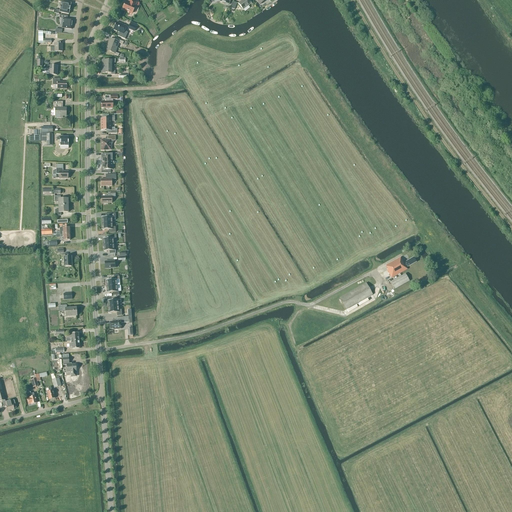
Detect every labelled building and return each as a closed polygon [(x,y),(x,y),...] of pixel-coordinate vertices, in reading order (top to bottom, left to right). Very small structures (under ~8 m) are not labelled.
[(135,7),(137,2),(131,0),(130,0),(129,4),(125,3),(122,9),(132,13),(135,7)] [(248,0),(243,0),(238,4),(243,10),(251,4),(248,0)] [(59,13),(68,15),(71,4),(61,2),(60,11),(55,10),(54,14),(59,15),(59,13)] [(71,30),(72,20),(67,19),(67,16),(59,15),(59,18),(63,19),(62,26),(66,27),(66,29),(71,30)] [(126,27),(122,26),(116,23),(113,30),(119,32),(118,36),(125,39),(128,33),(125,31),(126,27)] [(108,45),(117,48),(119,43),(122,45),(123,42),(119,41),(119,42),(110,39),(108,45)] [(54,52),(62,52),(62,43),(54,43),(54,47),(51,47),(51,51),(54,51),(54,52)] [(117,48),(108,45),(106,51),(114,54),(114,55),(118,57),(119,54),(115,53),(117,48)] [(57,75),(58,66),(50,66),(47,66),(46,75),(49,75),(57,75)] [(111,67),(102,67),(102,73),(111,74),(111,75),(115,75),(115,71),(111,71),(111,67)] [(66,89),(67,82),(60,82),(60,79),(53,79),(53,85),(57,85),(57,89),(66,89)] [(60,108),(60,102),(53,102),(53,106),(55,106),(55,108),(55,118),(62,118),(62,116),(66,116),(66,108),(60,108)] [(101,125),(111,125),(111,121),(115,121),(114,116),(108,116),(108,119),(101,119),(101,125)] [(111,125),(101,125),(101,131),(105,131),(109,134),(117,134),(117,129),(115,129),(115,128),(111,128),(111,125)] [(107,137),(108,141),(101,141),(101,150),(111,150),(111,141),(115,141),(115,136),(107,136),(107,137)] [(68,146),(68,137),(60,137),(57,137),(57,141),(60,141),(60,146),(68,146)] [(102,158),(102,164),(112,164),(112,158),(109,158),(108,154),(101,154),(101,158),(102,158)] [(112,170),(112,164),(102,164),(102,170),(101,170),(101,173),(110,173),(110,170),(112,170)] [(63,165),(61,165),(56,165),(56,174),(59,174),(59,179),(68,179),(68,172),(63,172),(63,165)] [(108,179),(101,179),(101,186),(111,186),(111,179),(116,179),(116,174),(108,174),(108,179)] [(108,197),(101,197),(101,204),(112,203),(112,198),(115,198),(115,194),(108,194),(108,197)] [(58,206),(68,206),(68,199),(60,199),(60,196),(55,196),(55,202),(58,202),(58,206)] [(68,213),(68,206),(58,206),(58,210),(55,210),(55,216),(61,216),(61,213),(68,213)] [(115,214),(106,214),(106,217),(102,218),(102,224),(112,224),(112,220),(115,220),(115,214)] [(112,224),(102,224),(102,230),(109,230),(109,232),(115,232),(115,227),(112,227),(112,224)] [(116,235),(107,236),(107,239),(103,239),(103,245),(113,245),(113,239),(116,238),(116,235)] [(113,245),(103,245),(104,251),(109,251),(109,254),(116,254),(115,250),(114,250),(113,245)] [(404,263),(400,257),(385,266),(387,270),(391,278),(407,269),(406,268),(416,262),(413,258),(405,262),(405,263),(404,263)] [(115,268),(114,260),(104,261),(105,269),(115,268)] [(409,281),(405,274),(391,282),(395,289),(409,281)] [(119,280),(119,277),(113,277),(113,280),(106,281),(107,287),(116,286),(116,280),(119,280)] [(346,310),(365,299),(372,295),(366,284),(339,298),(346,310)] [(117,292),(116,286),(107,287),(107,293),(113,293),(113,296),(119,295),(119,292),(117,292)] [(68,308),(67,305),(58,306),(59,312),(65,311),(66,317),(77,316),(76,308),(68,308)] [(118,307),(108,308),(109,314),(117,313),(117,316),(122,316),(121,310),(118,310),(118,307)] [(110,329),(113,329),(113,330),(121,329),(120,323),(132,323),(131,317),(115,318),(116,321),(113,321),(113,322),(109,322),(110,329)] [(67,342),(71,341),(79,341),(78,333),(71,334),(71,335),(68,335),(69,339),(67,339),(67,342)] [(79,349),(79,341),(71,341),(72,344),(69,344),(69,348),(72,347),(72,349),(79,349)] [(62,358),(63,365),(66,365),(67,372),(70,372),(70,375),(71,376),(72,377),(73,377),(75,377),(76,376),(76,374),(76,371),(76,364),(69,365),(68,358),(62,358)] [(54,388),(61,386),(59,378),(58,376),(52,378),(52,380),(54,388)] [(37,382),(40,381),(39,378),(31,380),(33,388),(38,386),(37,382)] [(11,401),(5,403),(4,400),(0,384),(0,401),(2,401),(3,407),(6,406),(8,411),(14,410),(12,404),(11,401)] [(46,392),(49,400),(55,398),(53,391),(52,391),(51,387),(48,388),(49,392),(46,392)] [(25,394),(27,399),(28,405),(31,404),(31,405),(37,403),(35,396),(34,396),(33,393),(31,394),(30,392),(25,394)]
